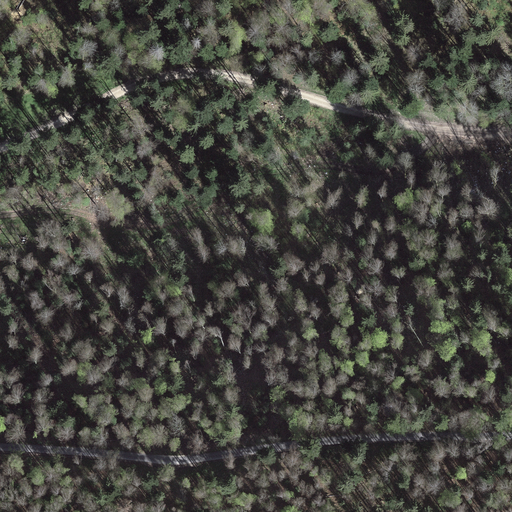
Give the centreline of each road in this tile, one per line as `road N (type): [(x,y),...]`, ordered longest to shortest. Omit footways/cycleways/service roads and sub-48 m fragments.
road 1 (track): [(0,147),(145,80),(204,72),(415,125),(511,130)]
road 2 (unclassified): [(511,436),(344,439),(175,461),(0,446)]
road 3 (track): [(0,213),(45,209),(165,221),(239,181),(288,169)]
